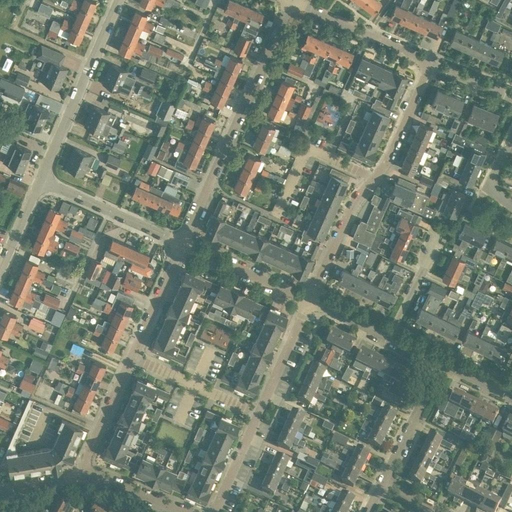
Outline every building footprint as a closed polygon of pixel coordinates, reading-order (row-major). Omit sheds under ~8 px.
[(75,0),(71,0),(70,3),(91,12),(95,2),(91,0),(82,0),(82,3),(75,0)] [(172,6),(159,0),(139,0),(139,3),(150,8),(152,2),(161,6),(161,8),(170,12),(172,6)] [(235,16),(240,4),(231,0),(227,0),(223,11),(235,16)] [(377,0),(366,0),(363,5),(373,13),(381,3),(377,0)] [(401,21),(407,9),(411,0),(402,0),(400,6),(394,4),(389,16),(401,21)] [(424,4),(425,0),(419,0),(419,2),(419,1),(416,7),(415,6),(412,12),(407,9),(401,21),(413,26),(418,14),(419,15),(424,4)] [(450,22),(460,0),(452,0),(447,14),(442,12),(440,17),(440,18),(438,23),(430,19),(424,31),(436,37),(444,20),(450,22)] [(433,15),(439,2),(435,0),(433,0),(428,13),(433,15)] [(509,9),(511,4),(511,2),(509,1),(509,0),(503,0),(501,4),(506,7),(509,9)] [(86,22),(91,12),(70,3),(68,8),(78,12),(75,17),(86,22)] [(246,20),(251,9),(240,4),(235,16),(233,21),(230,27),(234,29),(237,23),(239,18),(246,20)] [(500,18),(506,7),(501,4),(495,15),(500,18)] [(37,12),(48,17),(51,10),(40,5),(37,12)] [(251,30),(257,33),(259,26),(258,26),(263,14),(251,9),(246,20),(241,32),(247,35),(248,32),(250,33),(251,30)] [(152,30),(154,25),(144,21),(147,15),(136,10),(131,21),(152,30)] [(424,31),(430,19),(419,15),(418,14),(413,26),(424,31)] [(175,27),(177,23),(161,16),(158,22),(168,26),(168,24),(175,27)] [(82,32),(86,22),(75,17),(73,23),(63,19),(61,23),(82,32)] [(61,23),(53,20),(49,28),(58,32),(60,28),(69,32),(66,37),(77,43),(82,32),(61,23)] [(150,34),(152,30),(131,21),(127,31),(137,36),(140,30),(150,34)] [(495,21),(491,29),(494,30),(497,31),(498,30),(499,26),(501,24),(495,21)] [(162,33),(165,27),(157,24),(155,30),(162,33)] [(511,36),(511,31),(499,26),(498,30),(511,36)] [(461,48),(467,34),(455,29),(449,43),(461,48)] [(145,45),(135,41),(137,36),(127,31),(122,41),(143,50),(145,45)] [(162,43),(166,36),(156,31),(153,39),(162,43)] [(491,45),(485,59),(497,64),(503,50),(496,47),(498,42),(496,41),(500,33),(497,31),(493,40),(493,39),(490,45),(491,45)] [(314,50),(319,39),(307,33),(302,45),(314,50)] [(479,40),(467,34),(461,48),(473,53),(479,40)] [(245,55),(251,40),(240,35),(234,50),(245,55)] [(325,55),(330,43),(319,39),(314,50),(325,55)] [(479,40),(473,53),(485,59),(491,45),(490,45),(479,40)] [(143,50),(122,41),(118,51),(129,56),(131,50),(141,54),(140,56),(150,60),(153,54),(147,51),(143,50)] [(326,83),(341,48),(330,43),(325,55),(324,57),(330,60),(329,64),(330,64),(328,70),(326,69),(321,81),(326,83)] [(150,44),(147,51),(153,54),(160,57),(163,49),(150,44)] [(41,45),(37,55),(45,59),(41,68),(43,69),(62,78),(66,68),(59,65),(63,55),(41,45)] [(181,60),(183,55),(167,48),(165,53),(181,60)] [(348,65),(353,53),(341,48),(326,83),(327,83),(332,72),(336,73),(338,68),(334,66),(336,60),(348,65)] [(23,54),(20,59),(35,66),(36,62),(30,60),(31,57),(23,54)] [(303,74),(311,56),(307,54),(305,59),(303,58),(299,67),(289,62),(286,70),(301,76),(302,73),(303,74)] [(225,67),(236,73),(242,61),(230,56),(228,60),(225,67)] [(309,77),(315,63),(313,63),(315,57),(311,56),(303,74),(309,77)] [(375,82),(382,66),(361,57),(354,73),(375,82)] [(231,84),(236,73),(225,67),(205,58),(202,65),(215,71),(213,75),(220,78),(220,79),(231,84)] [(20,59),(17,66),(26,70),(27,68),(33,70),(35,66),(20,59)] [(127,83),(132,85),(135,78),(125,74),(127,70),(112,64),(108,74),(110,75),(124,81),(127,83)] [(387,87),(394,72),(382,66),(375,82),(387,87)] [(43,69),(38,79),(57,88),(62,78),(43,69)] [(152,83),(156,75),(142,69),(138,77),(152,83)] [(401,95),(403,91),(404,87),(402,86),(406,76),(395,71),(394,72),(387,87),(384,94),(390,96),(386,105),(392,108),(398,94),(401,95)] [(26,86),(30,77),(18,72),(14,81),(26,86)] [(135,87),(132,85),(127,83),(124,81),(110,75),(108,74),(103,84),(118,91),(118,90),(128,95),(130,89),(134,90),(135,87)] [(1,78),(0,78),(0,87),(4,89),(3,91),(20,98),(25,88),(1,78)] [(200,83),(188,78),(186,83),(189,84),(192,85),(202,89),(208,91),(209,87),(200,83)] [(209,87),(211,83),(205,80),(202,78),(200,83),(209,87)] [(226,95),(231,84),(220,79),(215,90),(226,95)] [(288,96),(293,85),(282,80),(277,91),(288,96)] [(221,106),(226,95),(215,90),(210,101),(221,106)] [(444,111),(451,95),(438,90),(432,106),(444,111)] [(283,107),(288,96),(277,91),(272,102),(283,107)] [(457,116),(463,100),(451,95),(444,111),(457,116)] [(181,108),(185,99),(181,97),(177,106),(181,108)] [(168,119),(175,105),(164,100),(157,114),(168,119)] [(111,101),(109,106),(120,111),(123,106),(111,101)] [(278,119),(283,107),(272,102),(267,114),(278,119)] [(296,113),(305,117),(311,106),(301,102),(296,113)] [(385,123),(388,116),(391,110),(379,105),(373,103),(373,102),(370,108),(372,109),(369,116),(385,123)] [(48,110),(33,103),(31,109),(26,107),(25,111),(43,120),(48,110)] [(480,124),(486,109),(474,104),(468,119),(480,124)] [(111,125),(115,115),(94,106),(89,116),(111,125)] [(492,129),(498,114),(486,109),(480,124),(492,129)] [(39,130),(43,120),(25,111),(20,121),(39,130)] [(182,120),(171,115),(170,120),(184,126),(183,129),(189,132),(193,125),(187,122),(182,120)] [(438,125),(441,119),(430,115),(427,120),(438,125)] [(129,133),(123,131),(117,128),(111,125),(89,116),(85,126),(106,135),(109,129),(116,132),(128,137),(129,133)] [(209,133),(215,121),(203,116),(197,127),(209,133)] [(380,135),(385,123),(369,116),(364,129),(380,135)] [(455,133),(461,121),(454,118),(449,130),(455,133)] [(152,131),(161,135),(165,125),(156,121),(152,131)] [(462,135),(467,123),(461,121),(455,133),(462,135)] [(269,139),(274,127),(263,122),(258,134),(269,139)] [(420,123),(415,134),(427,140),(433,128),(420,123)] [(204,144),(209,133),(197,127),(192,138),(204,144)] [(374,148),(380,135),(364,129),(358,141),(374,148)] [(463,155),(469,158),(481,163),(486,152),(475,147),(477,142),(466,137),(455,133),(451,142),(455,144),(458,142),(459,140),(463,142),(462,144),(465,145),(465,144),(467,145),(463,155)] [(275,142),(269,139),(258,134),(252,146),(264,151),(267,143),(278,148),(277,150),(288,155),(291,149),(281,144),(275,142)] [(423,151),(423,150),(427,140),(415,134),(410,145),(423,151)] [(485,144),(488,138),(477,134),(474,140),(485,144)] [(189,146),(187,149),(199,155),(204,144),(192,138),(189,146)] [(2,145),(0,143),(0,148),(7,152),(13,154),(26,160),(30,150),(11,142),(4,139),(2,145)] [(358,142),(351,139),(349,144),(340,140),(338,147),(351,153),(350,155),(355,157),(358,159),(359,156),(369,161),(375,149),(374,149),(374,148),(358,141),(358,142)] [(111,148),(122,152),(124,146),(114,142),(111,148)] [(147,142),(142,155),(151,159),(156,145),(147,142)] [(186,171),(189,164),(194,166),(199,155),(187,149),(183,147),(176,144),(174,149),(179,151),(173,165),(186,171)] [(423,151),(410,145),(406,156),(437,170),(439,165),(430,161),(430,162),(425,159),(428,153),(427,153),(427,152),(423,150),(423,151)] [(90,167),(92,162),(95,157),(90,155),(75,148),(71,158),(81,163),(90,167)] [(439,157),(440,153),(435,151),(429,148),(427,152),(427,153),(428,153),(433,155),(434,154),(439,157)] [(21,170),(26,160),(13,154),(7,152),(2,162),(21,170)] [(104,163),(116,168),(120,159),(108,154),(104,163)] [(255,170),(260,159),(259,158),(249,154),(243,165),(255,170)] [(481,163),(469,158),(463,155),(458,166),(477,174),(481,163)] [(437,170),(406,156),(401,167),(413,173),(413,172),(418,175),(423,164),(436,170),(437,170)] [(88,171),(90,167),(81,163),(71,158),(66,168),(81,175),(84,169),(88,171)] [(151,165),(148,172),(151,174),(155,175),(160,164),(156,162),(152,160),(152,161),(150,165),(151,165)] [(173,170),(161,165),(157,174),(169,179),(173,170)] [(250,182),(255,170),(243,165),(238,177),(250,182)] [(477,174),(458,166),(457,165),(455,170),(462,173),(459,180),(471,185),(477,174)] [(343,191),(347,181),(349,176),(331,168),(329,174),(331,175),(327,184),(343,191)] [(449,181),(451,175),(441,171),(438,176),(449,181)] [(20,194),(24,183),(0,172),(0,181),(6,184),(4,187),(20,194)] [(170,182),(175,185),(177,181),(186,185),(189,180),(174,173),(170,182)] [(430,186),(433,179),(421,174),(418,181),(430,186)] [(447,186),(449,181),(438,176),(436,181),(431,193),(434,195),(437,189),(438,189),(440,183),(447,186)] [(245,193),(250,182),(238,177),(233,188),(245,193)] [(135,185),(131,195),(140,199),(145,189),(138,186),(140,180),(136,178),(134,184),(135,185)] [(415,185),(398,178),(396,182),(395,181),(389,195),(409,203),(407,207),(422,213),(428,196),(413,190),(415,185)] [(336,206),(343,191),(327,184),(320,199),(336,206)] [(145,189),(140,199),(149,203),(154,193),(157,194),(159,188),(151,185),(148,190),(145,189)] [(154,193),(149,203),(158,207),(165,193),(165,191),(163,190),(159,188),(157,194),(154,193)] [(441,197),(443,197),(461,205),(465,194),(453,188),(450,194),(444,191),(441,197)] [(165,193),(158,207),(168,211),(177,215),(184,199),(180,198),(165,191),(165,193)] [(377,204),(380,196),(374,193),(370,200),(377,204)] [(385,209),(389,200),(390,197),(382,193),(377,206),(385,209)] [(461,205),(443,197),(441,197),(443,198),(438,209),(456,216),(461,205)] [(329,221),(336,206),(320,199),(313,214),(329,221)] [(224,221),(227,214),(222,211),(225,203),(219,200),(213,214),(210,213),(209,217),(207,221),(210,222),(205,232),(217,237),(217,236),(224,221)] [(74,214),(77,207),(62,201),(59,208),(74,214)] [(382,216),(384,210),(374,205),(372,211),(382,216)] [(432,219),(437,209),(426,205),(421,214),(432,219)] [(65,226),(67,221),(58,217),(60,211),(49,206),(45,217),(49,219),(65,226)] [(395,217),(399,219),(395,227),(402,230),(414,235),(419,223),(411,219),(413,213),(400,207),(395,217)] [(380,221),(382,216),(372,211),(369,217),(380,221)] [(322,237),(329,221),(313,214),(307,229),(304,228),(302,234),(303,234),(308,237),(313,239),(316,234),(322,237)] [(63,231),(65,226),(49,219),(45,217),(40,227),(51,232),(54,226),(63,231)] [(377,227),(379,222),(380,221),(369,217),(367,223),(377,227)] [(370,244),(375,232),(377,227),(367,223),(360,220),(358,223),(359,223),(353,237),(370,244)] [(454,243),(452,247),(463,252),(467,244),(470,239),(476,226),(465,221),(464,222),(460,220),(455,230),(459,232),(459,233),(463,236),(459,245),(454,243)] [(228,241),(235,226),(224,221),(217,236),(228,241)] [(395,232),(391,239),(392,240),(396,241),(402,230),(395,227),(391,225),(391,226),(389,229),(395,232)] [(80,226),(78,231),(84,234),(94,238),(96,233),(80,226)] [(239,246),(246,230),(235,226),(228,241),(239,246)] [(481,244),(487,232),(476,226),(470,239),(481,244)] [(55,233),(51,232),(40,227),(36,237),(57,246),(59,242),(52,239),(55,233)] [(78,231),(67,227),(65,232),(69,234),(68,236),(80,241),(84,234),(78,231)] [(249,251),(256,235),(246,230),(239,246),(249,251)] [(408,247),(414,235),(402,230),(396,241),(408,247)] [(375,232),(370,244),(368,248),(373,250),(379,253),(381,250),(376,248),(379,241),(382,243),(384,241),(390,244),(389,245),(393,247),(391,253),(403,258),(408,247),(396,241),(392,240),(385,237),(375,232)] [(261,256),(268,240),(268,239),(257,234),(256,235),(249,251),(249,252),(261,257),(261,256)] [(503,255),(509,242),(496,236),(490,249),(503,255)] [(55,251),(57,246),(36,237),(31,247),(42,252),(45,247),(55,251)] [(106,248),(103,254),(117,260),(119,254),(120,254),(125,244),(112,238),(108,248),(106,248)] [(272,261),(279,245),(268,240),(261,256),(272,261)] [(74,254),(75,254),(78,247),(65,241),(62,249),(66,251),(74,254)] [(369,246),(359,241),(356,246),(367,251),(368,247),(368,248),(370,244),(369,246)] [(312,259),(319,245),(313,242),(309,251),(303,248),(300,255),(293,270),(293,271),(304,276),(309,267),(311,268),(313,264),(315,260),(312,259)] [(511,259),(511,243),(509,242),(503,255),(500,260),(497,266),(502,268),(507,257),(511,259)] [(119,254),(117,260),(129,265),(133,257),(136,249),(125,244),(120,254),(119,254)] [(282,266),(289,250),(279,245),(272,261),(282,266)] [(472,258),(462,253),(463,252),(452,247),(452,249),(458,251),(456,255),(453,253),(447,266),(463,273),(464,273),(467,264),(474,267),(475,265),(475,266),(478,260),(473,257),(472,258)] [(478,260),(483,250),(477,248),(473,257),(478,260)] [(133,257),(129,265),(130,265),(147,274),(149,270),(151,266),(145,263),(149,255),(136,249),(133,257)] [(293,270),(300,255),(289,250),(282,266),(293,270)] [(370,251),(367,257),(373,260),(376,254),(370,251)] [(43,278),(45,273),(35,269),(38,263),(27,259),(22,269),(43,278)] [(85,275),(86,275),(96,280),(102,265),(92,260),(85,275)] [(359,271),(362,264),(358,262),(354,269),(352,268),(350,272),(343,269),(338,280),(351,286),(357,275),(359,271)] [(463,273),(447,266),(442,277),(453,283),(456,278),(460,280),(461,278),(467,281),(470,276),(463,274),(464,273),(463,273)] [(41,283),(43,278),(22,269),(18,279),(28,284),(31,278),(41,283)] [(107,269),(101,281),(106,283),(112,272),(107,269)] [(196,275),(186,270),(180,282),(181,282),(197,289),(204,292),(206,287),(215,291),(217,285),(204,278),(205,276),(200,274),(197,272),(196,275)] [(112,272),(106,283),(117,288),(123,277),(112,272)] [(122,284),(137,291),(141,281),(133,277),(134,275),(127,272),(122,284)] [(386,281),(377,299),(389,305),(391,301),(394,302),(397,295),(394,294),(403,277),(394,273),(392,279),(393,279),(391,283),(386,281)] [(110,286),(106,284),(96,280),(86,275),(84,280),(108,291),(110,286)] [(369,281),(357,275),(351,286),(363,293),(369,281)] [(377,299),(386,281),(387,277),(383,275),(378,286),(370,282),(369,281),(363,293),(377,299)] [(43,278),(41,283),(51,287),(52,284),(53,282),(43,278)] [(18,279),(13,290),(41,302),(56,309),(60,300),(46,293),(44,297),(36,293),(29,291),(32,285),(28,284),(18,279)] [(192,300),(197,289),(181,282),(176,293),(192,300)] [(434,313),(446,289),(432,282),(427,291),(431,293),(426,303),(427,304),(425,308),(421,306),(415,318),(428,324),(434,313)] [(511,293),(511,285),(505,282),(501,288),(511,293)] [(476,284),(475,283),(471,291),(465,288),(464,288),(457,284),(454,290),(473,298),(475,293),(476,293),(480,286),(479,285),(476,284)] [(58,294),(61,287),(52,284),(51,287),(50,291),(58,294)] [(231,289),(220,284),(219,286),(217,285),(215,291),(217,292),(213,299),(224,304),(224,305),(232,288),(231,289)] [(235,310),(243,293),(232,288),(224,305),(235,310)] [(457,300),(460,294),(450,289),(447,296),(457,300)] [(478,289),(470,304),(478,308),(485,293),(478,289)] [(41,302),(13,290),(9,299),(20,304),(22,298),(32,303),(31,306),(45,312),(47,307),(40,304),(41,302)] [(133,304),(131,304),(133,298),(118,291),(112,304),(95,297),(93,301),(97,303),(105,306),(110,309),(115,311),(128,316),(133,304)] [(187,311),(192,300),(176,293),(172,304),(171,303),(171,304),(188,311),(187,311)] [(252,308),(255,302),(253,301),(254,299),(243,294),(243,293),(235,310),(236,310),(247,315),(250,307),(252,308)] [(511,304),(511,298),(504,295),(503,297),(500,295),(499,298),(511,304)] [(511,321),(511,304),(499,298),(498,299),(502,301),(500,305),(505,307),(501,316),(506,318),(511,321)] [(269,308),(255,302),(252,308),(261,311),(258,317),(265,320),(281,327),(282,327),(287,316),(277,311),(278,309),(274,307),(270,305),(269,308)] [(465,303),(460,313),(464,315),(468,317),(474,307),(465,303)] [(183,322),(188,311),(171,304),(166,315),(183,322)] [(72,318),(75,310),(70,307),(67,313),(66,315),(72,318)] [(440,331),(451,309),(448,307),(445,313),(444,313),(442,317),(434,313),(428,324),(440,331)] [(453,337),(464,315),(460,313),(457,319),(449,315),(452,309),(451,309),(440,331),(453,337)] [(0,320),(21,330),(23,325),(13,321),(15,315),(4,310),(0,319),(0,320)] [(122,328),(128,316),(115,311),(111,322),(122,328)] [(183,322),(166,315),(162,326),(177,333),(182,322),(183,323),(183,322)] [(41,332),(45,324),(31,318),(27,326),(41,332)] [(474,328),(477,321),(473,319),(472,320),(469,327),(474,328)] [(19,335),(21,330),(0,320),(0,333),(6,336),(9,331),(19,335)] [(276,338),(281,327),(265,320),(260,331),(276,338)] [(117,339),(122,328),(111,322),(106,334),(117,339)] [(500,360),(504,352),(506,348),(502,346),(511,329),(501,324),(495,338),(487,353),(500,360)] [(495,338),(487,334),(490,328),(485,325),(482,333),(481,336),(480,336),(475,347),(487,353),(495,338)] [(173,344),(177,333),(162,326),(157,336),(173,344)] [(475,347),(480,336),(467,329),(462,341),(475,347)] [(271,348),(276,338),(260,331),(256,341),(255,341),(272,349),(271,348)] [(333,359),(338,348),(344,337),(332,331),(327,343),(333,346),(331,351),(332,351),(330,355),(322,352),(321,355),(318,357),(319,360),(317,363),(327,367),(329,368),(333,359)] [(112,351),(117,339),(106,334),(100,345),(112,351)] [(185,356),(177,352),(179,346),(173,344),(157,336),(156,336),(151,348),(161,352),(160,355),(163,356),(163,357),(168,358),(169,356),(183,362),(185,356)] [(349,354),(355,342),(344,337),(338,348),(333,359),(337,361),(340,355),(341,355),(343,351),(349,354)] [(267,360),(272,349),(255,341),(250,352),(267,360)] [(81,356),(82,352),(84,348),(73,343),(70,351),(81,356)] [(0,360),(6,363),(9,358),(0,353),(0,350),(1,347),(0,346),(0,360)] [(45,358),(48,351),(36,346),(33,353),(45,358)] [(356,362),(353,368),(364,374),(365,372),(367,368),(373,356),(362,351),(356,362)] [(267,360),(250,352),(249,353),(250,353),(246,364),(261,370),(266,360),(267,360)] [(59,359),(49,354),(44,365),(50,368),(53,361),(57,363),(59,359)] [(378,373),(384,361),(373,356),(367,368),(378,373)] [(39,373),(43,363),(36,360),(34,365),(31,363),(29,368),(39,373)] [(100,377),(106,366),(94,360),(89,372),(100,377)] [(384,389),(395,367),(384,361),(378,373),(389,378),(387,383),(383,381),(379,387),(384,389)] [(327,367),(317,363),(316,362),(314,367),(313,366),(308,377),(350,396),(354,388),(342,381),(341,383),(340,382),(338,386),(327,381),(321,378),(327,367)] [(257,382),(257,381),(261,370),(246,364),(241,374),(257,382)] [(83,369),(77,367),(75,371),(81,374),(78,381),(83,383),(95,389),(100,377),(89,372),(83,369)] [(400,384),(406,372),(395,367),(384,389),(385,390),(381,397),(390,401),(393,396),(388,393),(389,391),(388,391),(391,386),(392,386),(395,381),(400,384)] [(353,373),(347,370),(341,381),(347,384),(353,373)] [(257,382),(241,374),(234,371),(232,377),(223,373),(221,379),(234,385),(233,388),(237,390),(238,390),(241,391),(242,389),(252,393),(257,382)] [(34,375),(26,372),(23,378),(31,382),(34,375)] [(331,388),(308,377),(303,389),(315,394),(317,390),(320,391),(323,390),(329,393),(331,388)] [(22,379),(19,386),(27,390),(32,392),(35,385),(22,379)] [(147,383),(137,379),(132,390),(133,391),(133,390),(148,397),(148,398),(155,401),(158,395),(166,399),(169,393),(155,387),(156,384),(152,382),(148,381),(147,383)] [(83,383),(78,395),(90,400),(95,389),(83,383)] [(85,412),(90,400),(78,395),(73,392),(67,390),(60,387),(56,385),(54,388),(59,391),(58,391),(71,396),(70,398),(76,400),(73,406),(85,412)] [(310,405),(315,394),(303,389),(298,400),(310,405)] [(144,408),(148,398),(148,397),(133,390),(133,391),(128,401),(144,408)] [(443,414),(454,419),(465,396),(454,391),(451,398),(446,395),(438,411),(443,414)] [(62,406),(64,402),(60,400),(62,395),(58,393),(54,402),(62,406)] [(346,403),(349,398),(342,395),(339,402),(345,405),(346,403)] [(465,396),(454,419),(459,421),(464,411),(470,414),(476,402),(465,396)] [(2,459),(0,464),(7,468),(9,467),(11,475),(20,473),(28,472),(36,471),(44,469),(52,468),(52,470),(61,468),(60,460),(62,459),(63,458),(70,461),(74,452),(72,452),(75,445),(79,438),(83,429),(62,419),(58,428),(60,429),(57,437),(54,444),(53,444),(51,446),(49,448),(48,448),(40,449),(32,450),(24,452),(16,453),(16,451),(15,451),(14,444),(34,399),(30,397),(5,453),(2,459)] [(380,408),(384,402),(374,397),(371,404),(380,408)] [(140,420),(140,419),(139,419),(144,408),(128,401),(123,412),(140,420)] [(481,419),(487,407),(476,402),(470,414),(471,414),(481,419)] [(492,425),(498,413),(487,407),(481,419),(492,425)] [(390,426),(396,415),(384,409),(381,415),(376,413),(376,414),(370,411),(368,415),(378,421),(378,420),(390,426)] [(220,416),(207,410),(204,416),(212,420),(210,425),(217,428),(232,435),(233,436),(238,424),(228,420),(229,417),(226,416),(226,415),(222,413),(220,416)] [(134,431),(140,420),(123,412),(122,411),(117,423),(134,430),(134,431)] [(310,433),(312,429),(306,426),(306,425),(301,423),(304,417),(292,412),(287,423),(310,433)] [(511,419),(509,418),(502,433),(504,433),(502,437),(503,439),(509,442),(511,441),(511,439),(511,419)] [(390,426),(378,420),(378,421),(375,426),(371,424),(371,425),(365,422),(363,427),(368,429),(373,432),(385,437),(390,426)] [(331,432),(334,426),(324,422),(322,428),(331,432)] [(129,441),(134,431),(134,430),(117,423),(118,424),(113,434),(129,441)] [(310,433),(287,423),(282,434),(294,439),(297,433),(302,435),(313,440),(315,436),(310,433)] [(227,446),(232,435),(217,428),(212,439),(227,446)] [(452,434),(457,437),(460,431),(455,428),(452,434)] [(485,455),(487,451),(496,432),(490,429),(481,448),(486,451),(484,455),(485,455)] [(380,449),(385,437),(373,432),(367,443),(380,449)] [(490,458),(502,435),(496,432),(487,451),(485,455),(490,458)] [(124,452),(129,441),(113,434),(108,445),(124,452)] [(305,444),(299,442),(294,440),(294,439),(282,434),(277,445),(289,451),(292,444),(297,446),(303,449),(305,444)] [(345,448),(349,440),(335,434),(331,441),(345,448)] [(452,446),(446,443),(430,436),(425,447),(437,452),(440,445),(450,451),(452,446)] [(223,456),(227,446),(212,439),(207,449),(206,449),(223,457),(224,457),(223,456)] [(124,452),(108,445),(108,444),(102,456),(112,460),(111,463),(115,465),(119,467),(120,464),(134,470),(137,464),(128,460),(131,455),(124,452)] [(445,462),(447,457),(437,452),(425,447),(420,458),(431,463),(434,458),(438,460),(439,459),(445,462)] [(364,465),(369,454),(357,448),(354,455),(344,450),(341,455),(347,458),(364,465)] [(218,468),(223,457),(206,449),(201,460),(218,468)] [(461,468),(467,456),(461,453),(455,465),(461,468)] [(329,457),(324,454),(322,459),(327,461),(331,463),(342,468),(347,470),(359,476),(364,465),(347,458),(344,464),(338,461),(329,457)] [(153,462),(142,457),(139,465),(137,464),(134,470),(136,471),(135,473),(146,478),(146,479),(154,462),(154,461),(153,462)] [(296,474),(291,471),(291,470),(285,468),(288,462),(276,457),(270,468),(283,474),(283,473),(294,478),(296,474)] [(305,463),(316,468),(319,463),(308,458),(305,463)] [(442,468),(436,465),(431,463),(420,458),(414,469),(426,474),(429,468),(440,473),(442,468)] [(218,469),(218,468),(201,460),(201,461),(202,461),(197,472),(213,479),(217,468),(218,469)] [(157,484),(165,466),(154,462),(146,479),(157,484)] [(303,469),(314,474),(316,469),(305,464),(303,469)] [(487,473),(488,470),(489,467),(482,464),(480,470),(486,473),(487,473)] [(172,487),(175,481),(173,480),(176,472),(165,467),(165,466),(157,484),(158,484),(158,483),(169,488),(170,486),(172,487)] [(291,485),(285,482),(286,481),(281,479),(283,474),(270,468),(266,479),(278,485),(278,484),(283,486),(283,487),(289,490),(291,485)] [(443,482),(426,474),(414,469),(409,480),(421,485),(424,479),(434,483),(431,490),(437,493),(443,482)] [(353,488),(359,476),(347,470),(341,482),(353,488)] [(495,474),(488,470),(487,473),(486,473),(485,475),(492,479),(495,474)] [(209,490),(208,489),(213,479),(197,472),(192,482),(192,483),(209,490)] [(326,480),(315,474),(315,475),(315,474),(311,481),(311,482),(309,486),(317,490),(318,488),(322,490),(323,488),(324,488),(328,481),(326,480)] [(209,490),(192,483),(192,482),(186,479),(183,485),(175,481),(172,487),(186,493),(185,496),(189,498),(193,499),(194,497),(204,501),(209,490)] [(273,496),(278,485),(266,479),(261,491),(273,496)] [(458,503),(462,494),(467,485),(466,484),(455,479),(448,494),(455,497),(454,503),(458,503)] [(471,483),(468,481),(466,484),(467,485),(462,494),(458,503),(458,504),(461,506),(465,502),(471,505),(479,490),(478,490),(480,485),(473,482),(471,483)] [(482,511),(483,511),(490,496),(479,490),(471,505),(478,508),(477,511),(482,511)] [(348,511),(354,499),(342,494),(339,500),(334,497),(334,498),(328,495),(326,500),(336,505),(336,506),(348,511)] [(496,511),(501,501),(490,496),(483,511),(482,511),(496,511)] [(72,511),(65,508),(68,504),(59,499),(54,509),(56,510),(55,511),(72,511)]
